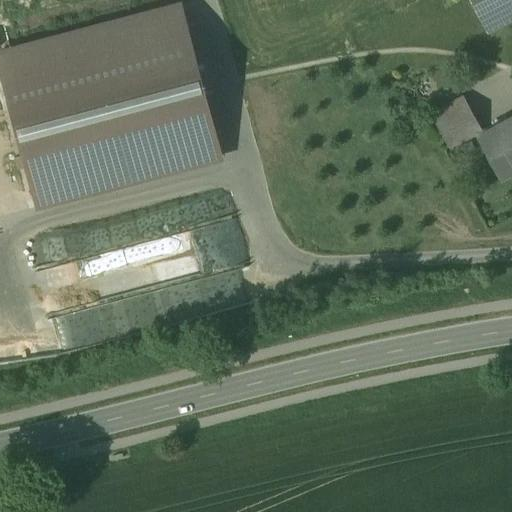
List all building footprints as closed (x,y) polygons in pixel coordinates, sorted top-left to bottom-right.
[(511,0),(472,0),(487,30),(511,17),(511,0)] [(0,62),(0,81),(34,209),(222,159),(183,14),(0,62)] [(441,129),(469,114),(471,113),(463,99),(433,115),(441,129)] [(469,114),(441,129),(450,146),(478,131),(469,114)] [(511,117),(478,135),(498,171),(511,163),(511,117)] [(167,232),(33,265),(55,352),(122,335),(118,320),(123,319),(117,298),(201,278),(192,242),(191,242),(188,228),(194,227),(195,228),(213,224),(206,195),(161,206),(167,232)]
